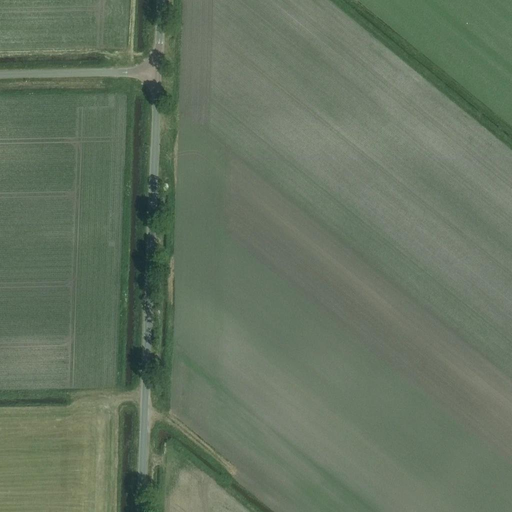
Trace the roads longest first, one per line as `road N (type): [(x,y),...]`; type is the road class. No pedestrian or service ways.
road 1 (residential): [(143,511),(158,72)]
road 2 (unclassified): [(158,72),(0,74)]
